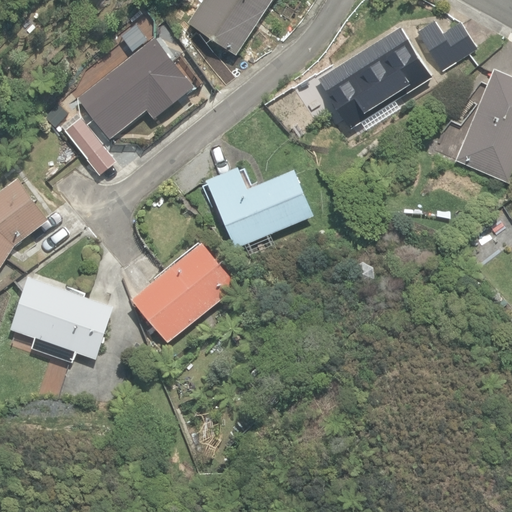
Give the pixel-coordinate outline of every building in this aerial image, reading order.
[(204,0),(190,23),(238,55),(274,0),(204,0)] [(172,12),(181,21),(190,11),(181,3),(172,12)] [(418,31),(443,70),(478,48),(462,21),(443,33),(435,20),(418,31)] [(361,121),(366,130),(401,108),(395,100),(432,77),(401,27),(320,77),(351,127),(361,121)] [(79,98),(111,138),(148,109),(155,118),(195,86),(157,37),(79,98)] [(457,160),(509,182),(511,175),(511,75),(496,68),(457,160)] [(67,129),(89,157),(105,145),(83,117),(67,129)] [(208,178),(236,247),(316,215),(297,168),(249,187),(240,165),(208,178)] [(0,268),(17,243),(50,219),(20,177),(0,192),(0,268)] [(134,297),(169,342),(240,286),(205,241),(134,297)] [(364,284),(375,279),(374,267),(364,261),(354,268),(354,280),(364,284)] [(74,354),(91,360),(93,356),(97,357),(115,305),(30,276),(12,328),(75,350),(74,354)]
